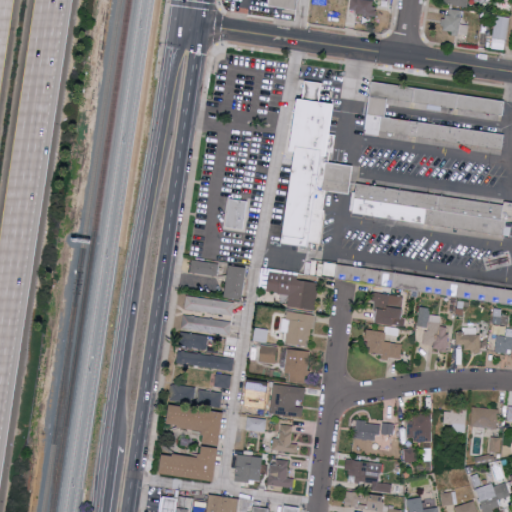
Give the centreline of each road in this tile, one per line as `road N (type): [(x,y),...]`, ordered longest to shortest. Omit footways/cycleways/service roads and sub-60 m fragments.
road 1 (secondary): [(127,511),(201,28)]
road 2 (secondary): [(176,25),(110,446)]
road 3 (motorway): [(0,341),(49,0)]
road 4 (tertiary): [(241,32),(511,72)]
road 5 (residential): [(318,511),(347,290)]
road 6 (residential): [(332,403),(475,383),(511,386)]
